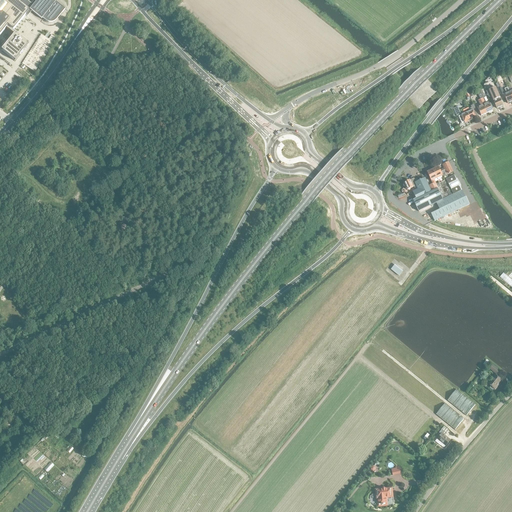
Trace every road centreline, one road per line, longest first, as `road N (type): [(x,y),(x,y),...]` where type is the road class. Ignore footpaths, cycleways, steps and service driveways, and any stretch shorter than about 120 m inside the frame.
road 1 (primary): [(500,0),(306,199),(219,309),(119,458)]
road 2 (primary): [(275,167),(119,458)]
road 3 (primary): [(119,458),(220,343),(352,229)]
road 4 (primary): [(488,0),(305,133)]
road 5 (primary): [(374,191),(511,15)]
road 6 (unclassified): [(292,105),(381,64),(461,0)]
road 7 (secondary): [(270,121),(218,79),(147,1)]
road 8 (secondary): [(133,0),(246,115)]
road 9 (unclassified): [(415,511),(511,393)]
road 10 (residential): [(427,223),(397,205),(389,189),(411,158),(459,134)]
road 11 (secondary): [(273,138),(277,161),(309,166),(344,196),(355,225)]
road 12 (secondary): [(0,134),(75,38)]
